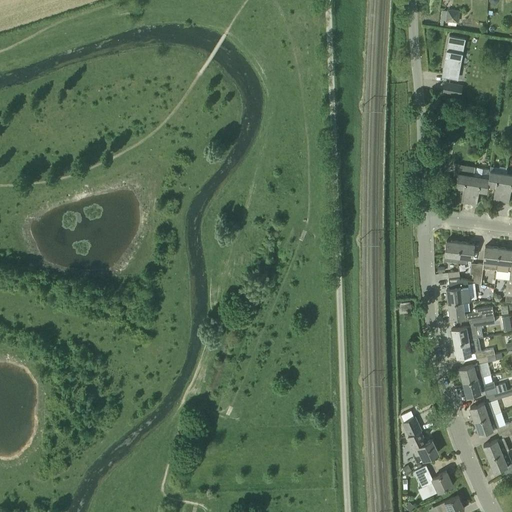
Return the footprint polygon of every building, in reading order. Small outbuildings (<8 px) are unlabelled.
[(448,21),(457,22),(459,11),(448,10),(446,20),(448,21)] [(465,37),(449,34),(442,74),(458,77),(465,37)] [(462,86),(445,83),(443,92),(460,95),(462,86)] [(450,146),(450,138),(442,137),(441,146),(450,146)] [(463,188),(461,202),(469,203),(475,167),(456,164),(453,178),(457,178),(456,186),(463,188)] [(475,167),(469,203),(476,205),(479,190),(487,191),(488,185),(490,170),(490,171),(475,169),(475,167)] [(505,172),(490,170),(488,185),(495,186),(493,200),(501,201),(505,172)] [(511,173),(505,172),(501,201),(509,203),(511,188),(511,173)] [(460,242),(449,241),(446,241),(444,261),(458,263),(460,242)] [(474,244),(472,244),(460,242),(458,263),(466,264),(467,258),(472,259),(474,244)] [(483,267),(496,269),(499,248),(485,246),(483,264),(478,264),(475,282),(481,284),(483,267)] [(511,267),(511,259),(511,249),(499,248),(496,269),(511,271),(509,280),(507,280),(505,296),(506,296),(506,295),(511,295),(511,267)] [(447,289),(447,291),(448,303),(463,301),(468,301),(465,279),(460,277),(449,279),(450,288),(447,289)] [(465,315),(463,301),(448,303),(450,317),(465,315)] [(468,314),(469,320),(494,316),(492,306),(475,308),(475,313),(468,314)] [(452,329),(452,330),(454,342),(478,338),(475,325),(495,322),(494,316),(469,320),(469,325),(452,329)] [(457,356),(471,354),(470,347),(479,345),(478,338),(454,342),(456,354),(457,356)] [(475,353),(476,358),(495,354),(493,348),(487,350),(480,351),(480,352),(475,353)] [(496,359),(495,354),(476,358),(477,363),(479,363),(496,359)] [(483,377),(479,363),(477,363),(459,368),(463,382),(483,377)] [(422,375),(415,376),(417,383),(424,382),(422,375)] [(463,382),(466,393),(467,396),(485,391),(485,395),(507,389),(505,382),(495,385),(494,381),(485,383),(483,377),(463,382)] [(511,388),(507,389),(485,395),(487,401),(489,400),(489,401),(511,394),(511,388)] [(494,414),(489,401),(489,400),(487,401),(470,407),(474,420),(494,414)] [(474,420),(478,432),(479,434),(494,429),(492,424),(499,421),(497,413),(494,414),(474,420)] [(431,439),(425,442),(420,430),(421,429),(415,416),(402,422),(409,435),(407,436),(416,454),(413,455),(416,463),(438,453),(431,439)] [(511,421),(496,427),(498,433),(511,427),(511,421)] [(511,427),(498,433),(500,438),(483,445),(489,458),(507,450),(509,450),(504,437),(511,434),(511,427)] [(489,458),(493,469),(494,471),(502,468),(506,474),(511,469),(511,462),(511,463),(507,450),(489,458)] [(406,473),(412,470),(408,464),(403,467),(406,473)] [(414,470),(414,471),(422,487),(420,488),(424,498),(437,491),(453,484),(447,470),(432,477),(426,465),(414,470)] [(438,511),(456,511),(464,508),(458,495),(436,505),(438,511)] [(411,511),(415,506),(409,502),(405,507),(411,511)]
